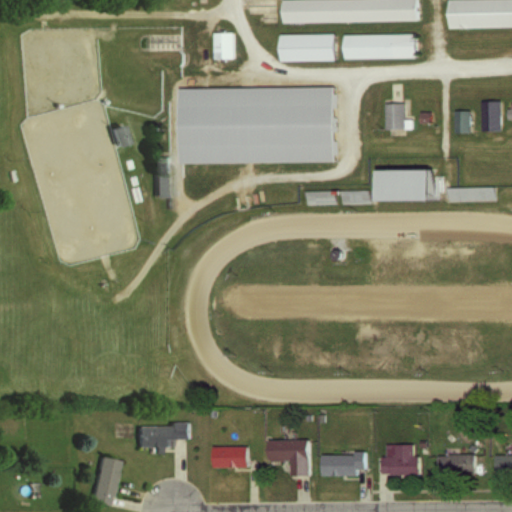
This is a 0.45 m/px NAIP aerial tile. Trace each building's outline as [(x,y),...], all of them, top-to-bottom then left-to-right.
[(281,0),(282,21),(418,20),(418,0),(281,0)] [(511,0),(448,0),(449,27),(511,26),(511,0)] [(334,28),(280,28),(280,60),(335,59),(334,28)] [(214,31),(214,58),(234,58),(234,31),(214,31)] [(344,58),(416,57),(415,31),(344,32),(344,58)] [(462,91),(487,91),(487,72),(462,72),(462,91)] [(334,86),(179,86),(179,162),(334,162),(334,86)] [(482,129),(501,129),(501,99),(482,99),(482,129)] [(405,102),(385,102),(385,129),(405,129),(405,102)] [(376,170),(376,200),(433,200),(433,170),(376,170)] [(151,174),(151,196),(167,196),(167,174),(151,174)] [(496,200),(496,187),(448,187),(448,200),(496,200)] [(306,191),(306,203),(335,203),(335,191),(306,191)] [(133,422),(132,445),(168,446),(168,437),(189,437),(189,422),(133,422)] [(308,437),(268,437),(268,459),(291,459),(291,473),(308,473),(308,437)] [(419,473),(419,453),(414,453),(414,442),(382,442),(382,473),(419,473)] [(212,444),(212,465),(247,465),(247,444),(212,444)] [(364,473),(364,453),(321,453),(321,473),(364,473)] [(475,453),(438,453),(438,472),(475,472),(475,453)] [(511,453),(495,453),(496,472),(511,472),(511,453)] [(105,505),(115,458),(95,454),(85,500),(105,505)]
